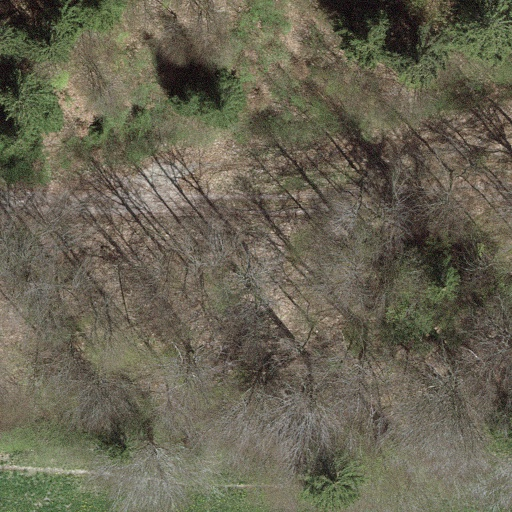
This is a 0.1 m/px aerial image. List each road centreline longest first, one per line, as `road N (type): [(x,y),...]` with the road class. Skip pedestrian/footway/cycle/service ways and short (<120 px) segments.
road 1 (track): [(0,191),(511,114)]
road 2 (track): [(0,211),(511,225)]
